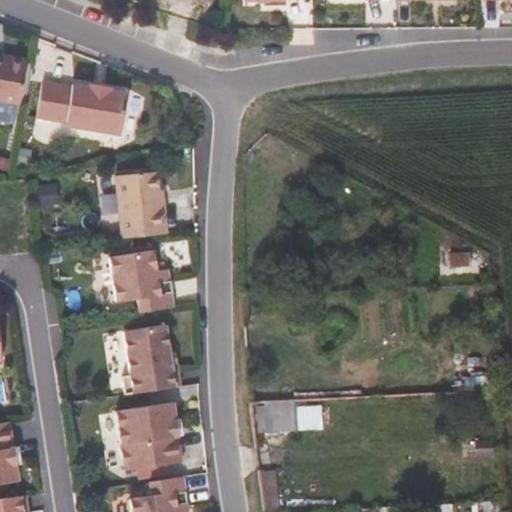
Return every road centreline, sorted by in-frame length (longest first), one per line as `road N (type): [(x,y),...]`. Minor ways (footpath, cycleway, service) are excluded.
road 1 (residential): [(226,93),(224,337),(252,511)]
road 2 (residential): [(226,93),(310,68),(511,52)]
road 3 (residential): [(0,289),(38,284),(73,511)]
road 4 (residential): [(0,1),(226,93)]
